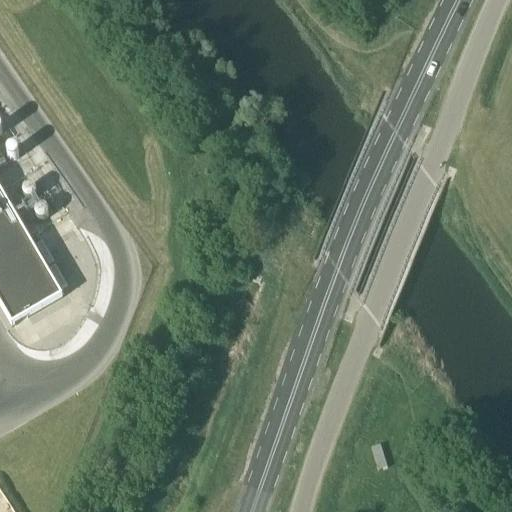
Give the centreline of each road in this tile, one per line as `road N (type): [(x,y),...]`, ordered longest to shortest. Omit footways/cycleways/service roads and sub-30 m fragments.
road 1 (primary): [(253,511),(336,271),(460,0)]
road 2 (unclassified): [(301,511),(369,315),(498,0)]
road 3 (track): [(404,111),(353,91),(287,0)]
road 4 (track): [(430,164),(511,283)]
